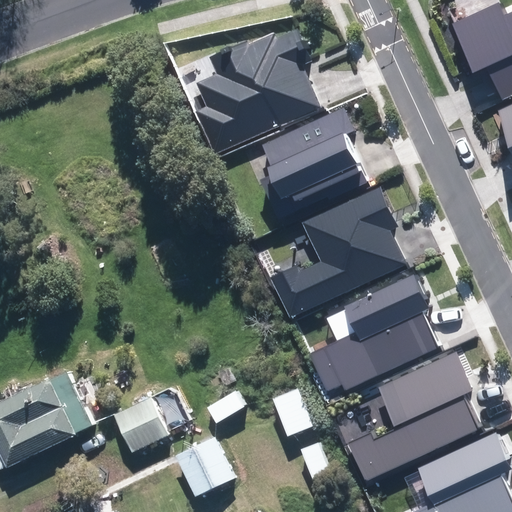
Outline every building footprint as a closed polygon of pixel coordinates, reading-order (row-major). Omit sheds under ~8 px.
[(511,13),(505,16),(499,2),(452,24),(475,74),(487,69),(501,100),(511,94),(511,13)] [(255,12),(212,23),(216,42),(260,31),(255,12)] [(194,113),(213,156),(322,108),(302,64),(311,60),(298,30),(278,38),(276,33),(228,54),(235,69),(197,86),(206,107),(194,113)] [(511,103),(495,111),(511,147),(511,103)] [(261,179),(278,218),(326,197),(328,201),(368,183),(346,136),(356,131),(345,107),(261,145),(271,166),(266,168),(269,175),(261,179)] [(271,277),(290,318),(408,264),(392,230),(398,227),(380,186),(302,221),(321,262),(299,272),(296,265),(271,277)] [(342,385),(345,391),(439,348),(422,311),(430,308),(414,274),(344,306),(346,310),(327,318),(338,342),(310,354),(327,392),(342,385)] [(348,443),(365,481),(479,428),(463,394),(473,389),(456,352),(377,388),(396,429),(374,439),(371,432),(348,443)] [(72,365),(0,397),(0,444),(10,466),(100,426),(72,365)] [(302,387),(273,397),(286,435),(315,425),(302,387)] [(246,407),(236,389),(207,405),(216,423),(246,407)] [(152,396),(115,411),(132,451),(169,436),(152,396)] [(511,511),(511,498),(502,476),(511,471),(511,467),(496,432),(416,469),(433,504),(414,511),(511,511)] [(217,434),(175,452),(194,497),(237,478),(217,434)] [(321,442),(301,449),(312,479),(331,472),(321,442)]
